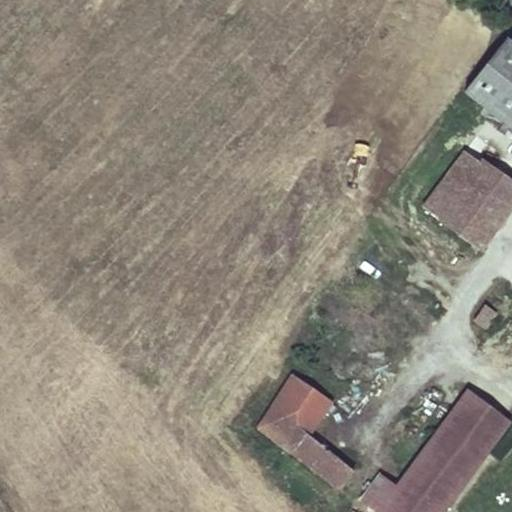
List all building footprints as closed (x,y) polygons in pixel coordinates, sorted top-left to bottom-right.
[(511,46),(505,42),(464,94),(511,131),(511,46)] [(467,153),(447,138),(405,195),(424,209),(467,153)] [(486,168),(467,153),(424,209),(422,211),(442,226),(486,168)] [(511,207),(511,187),(486,168),(442,226),(478,251),(511,207)] [(496,315),(484,307),(471,323),(483,332),(496,315)] [(328,404),(268,361),(235,410),(339,491),(352,472),(305,436),(328,404)] [(509,424),(466,393),(447,418),(490,450),(509,424)] [(444,511),(490,450),(447,418),(394,488),(379,476),(359,503),(372,511),(444,511)]
